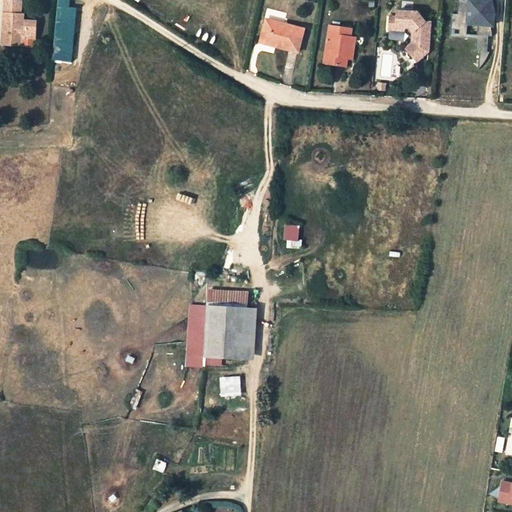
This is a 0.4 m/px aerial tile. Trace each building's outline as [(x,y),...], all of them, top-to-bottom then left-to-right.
[(9,0),(0,0),(0,37),(2,38),(2,33),(10,33),(10,30),(24,31),(25,15),(12,13),(9,13),(9,7),(9,0)] [(71,61),(76,6),(69,5),(69,0),(56,0),(51,59),(71,61)] [(459,0),(458,14),(453,14),(452,32),(468,33),(469,23),(479,23),(478,33),(494,34),(492,19),(485,11),(485,7),(492,7),(490,0),(459,0)] [(401,17),(400,27),(406,27),(414,28),(417,31),(416,46),(412,49),(419,58),(430,48),(433,48),(434,41),(431,41),(432,33),(434,33),(435,22),(430,22),(421,12),(401,11),(401,17)] [(400,27),(401,17),(390,17),(389,32),(406,33),(406,27),(400,27)] [(282,28),(283,23),(265,19),(264,23),(282,28)] [(303,28),(283,23),(282,28),(264,23),(259,42),(298,52),(303,28)] [(346,67),(347,59),(350,36),(352,28),(329,24),(323,63),(346,67)] [(468,33),(452,32),(451,38),(479,40),(478,53),(482,54),(480,69),(484,65),(488,59),(491,53),(489,52),(490,37),(493,37),(494,34),(478,33),(468,33)] [(350,36),(347,59),(352,60),(356,37),(350,36)] [(380,78),(397,79),(398,56),(381,55),(380,78)] [(299,247),(300,225),(284,224),(284,247),(299,247)] [(271,284),(243,280),(243,281),(242,290),(270,293),(271,284)] [(210,298),(210,305),(247,307),(248,300),(210,298)] [(197,304),(196,317),(205,318),(206,305),(197,304)] [(204,344),(203,356),(244,358),(253,359),(256,308),(247,307),(210,305),(206,305),(205,318),(204,344)] [(193,355),(203,356),(204,344),(193,343),(193,355)] [(244,358),(203,356),(203,364),(243,366),(244,358)] [(240,376),(219,377),(220,396),(241,395),(240,376)] [(511,482),(501,481),(499,493),(509,495),(508,503),(511,503),(511,482)] [(509,495),(499,493),(498,501),(508,503),(509,495)]
